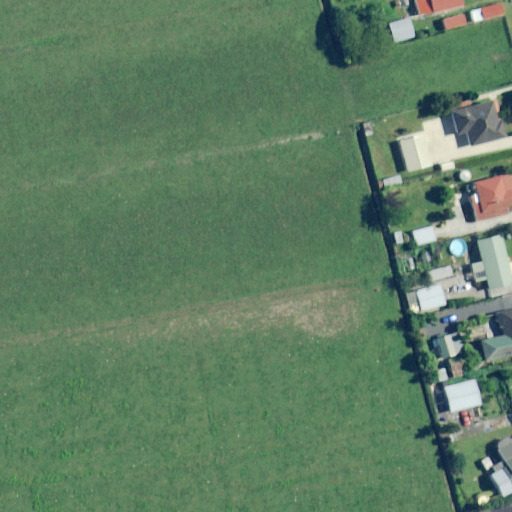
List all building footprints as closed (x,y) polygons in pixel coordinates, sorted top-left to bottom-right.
[(458,7),(456,0),(412,0),(416,16),(458,7)] [(501,16),(499,4),(468,10),(471,22),(501,16)] [(462,25),(460,14),(440,19),(442,30),(462,25)] [(411,37),(406,19),(386,24),(391,43),(411,37)] [(493,122),(487,101),(448,113),(454,136),(463,133),(467,148),(501,138),(496,121),(493,122)] [(372,124),(361,126),(362,137),(374,135),(372,124)] [(428,166),(420,135),(396,141),(404,172),(428,166)] [(511,192),(511,175),(498,179),(497,175),(469,182),(472,194),(467,195),(474,222),(506,214),(504,206),(510,205),(507,193),(511,192)] [(400,176),(378,180),(380,189),(401,185),(400,176)] [(432,241),(428,227),(409,232),(413,246),(432,241)] [(399,230),(389,232),(393,247),(402,245),(399,230)] [(511,262),(504,264),(498,237),(476,242),(480,262),(470,264),(474,282),(484,280),(486,290),(509,285),(508,278),(511,277),(511,262)] [(442,305),(437,286),(413,292),(419,312),(442,305)] [(496,336),(480,339),(484,361),(511,356),(511,307),(491,311),(496,336)] [(467,374),(465,363),(434,371),(437,382),(467,374)] [(477,405),(471,381),(441,388),(447,413),(477,405)] [(511,432),(490,444),(499,461),(485,469),(500,497),(511,490),(511,432)]
